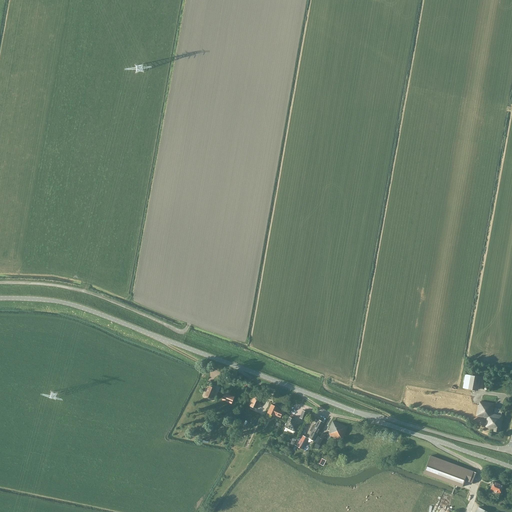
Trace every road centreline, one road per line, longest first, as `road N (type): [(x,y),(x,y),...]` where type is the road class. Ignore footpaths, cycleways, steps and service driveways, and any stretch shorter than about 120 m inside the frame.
road 1 (tertiary): [(364,415),(59,299),(0,299)]
road 2 (track): [(190,324),(182,332),(84,292),(0,283)]
road 3 (tertiary): [(511,466),(364,415)]
road 4 (tertiary): [(509,449),(364,415)]
